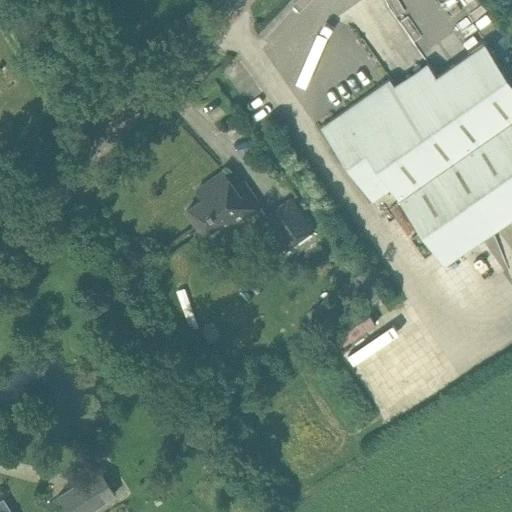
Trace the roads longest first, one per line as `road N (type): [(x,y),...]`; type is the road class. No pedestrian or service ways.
road 1 (unclassified): [(0,244),(238,0)]
road 2 (unknown): [(327,0),(318,11),(340,50),(292,91),(380,232)]
